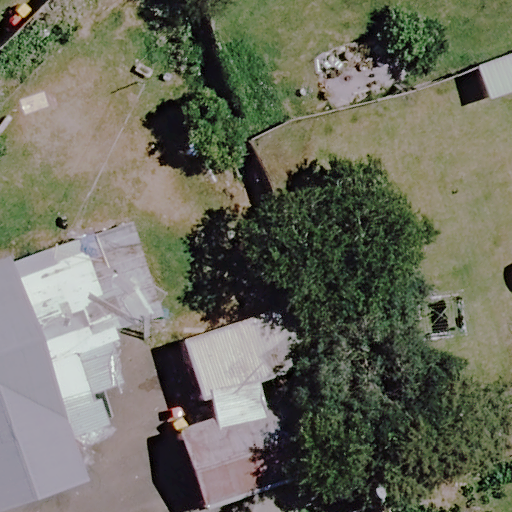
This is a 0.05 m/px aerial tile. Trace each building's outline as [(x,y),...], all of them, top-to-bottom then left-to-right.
[(50,0),(29,0),(40,10),(50,0)] [(0,258),(0,511),(6,511),(68,492),(55,452),(106,435),(94,398),(124,388),(109,345),(155,330),(119,220),(0,258)] [(511,251),(501,255),(511,285),(511,251)] [(286,379),(269,323),(175,351),(193,407),(286,379)] [(214,511),(300,486),(276,406),(171,438),(193,511),(214,511)]
